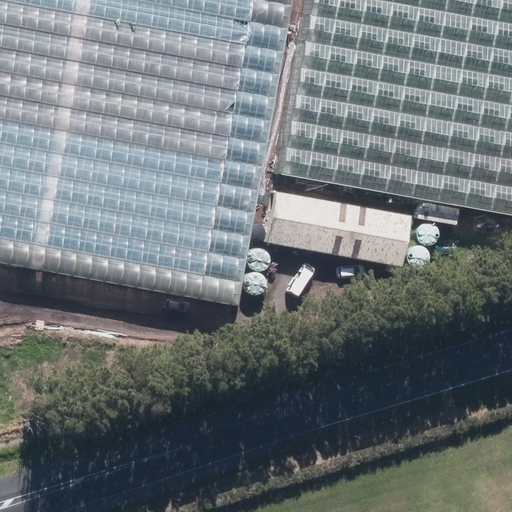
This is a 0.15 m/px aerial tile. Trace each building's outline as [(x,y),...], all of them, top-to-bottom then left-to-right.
[(0,0),(0,265),(230,311),(287,0),(0,0)] [(511,0),(306,0),(275,176),(511,218),(511,0)] [(259,246),(396,271),(406,220),(268,195),(259,246)] [(455,210),(414,203),(411,219),(452,226),(455,210)] [(420,225),(416,226),(413,229),(411,232),(410,236),(410,240),(412,244),(415,247),(418,248),(422,249),(426,248),(429,247),(432,244),(434,240),(434,236),(433,232),(431,229),(428,227),(424,225),(420,225)] [(411,248),(407,249),(404,252),(402,255),(401,259),(401,263),(403,267),(406,270),(409,271),(413,272),(417,271),(420,270),(423,267),(424,263),(425,259),(424,256),(422,252),(419,250),(415,248),(411,248)] [(252,251),(248,252),(245,255),(243,258),(242,262),(242,266),(244,270),(246,272),(250,274),(254,275),(258,274),(261,272),(264,270),(265,266),(266,262),(265,258),(263,255),(260,252),(256,251),(252,251)] [(247,275),(243,276),(240,279),(238,282),(237,286),(238,290),(239,294),(242,296),(245,298),(249,299),(253,298),(257,296),(259,293),(261,290),(261,286),(260,282),(258,279),(255,276),(251,275),(247,275)] [(119,364),(119,348),(95,349),(95,352),(46,354),(48,378),(94,376),(94,365),(119,364)]
